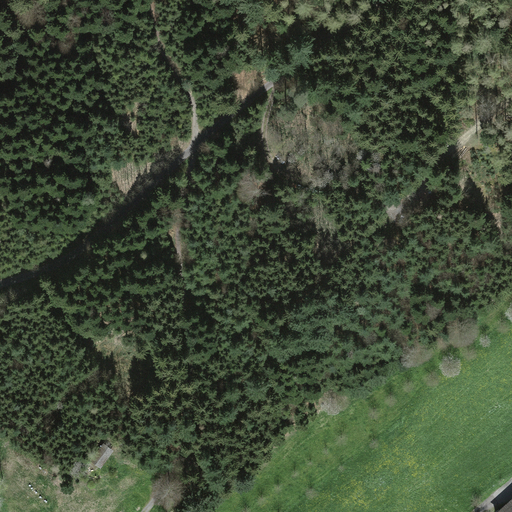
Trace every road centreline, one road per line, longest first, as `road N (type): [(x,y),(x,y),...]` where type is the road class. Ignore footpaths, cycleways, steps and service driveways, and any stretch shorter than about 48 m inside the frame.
road 1 (unclassified): [(0,285),(56,265),(91,240),(213,127),(382,0)]
road 2 (track): [(197,143),(179,234),(196,401),(178,459),(145,511)]
